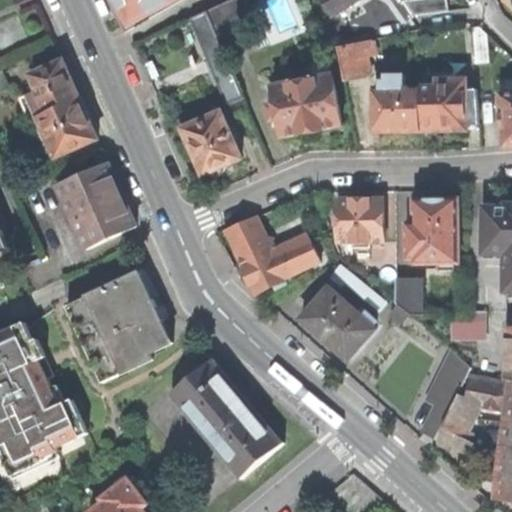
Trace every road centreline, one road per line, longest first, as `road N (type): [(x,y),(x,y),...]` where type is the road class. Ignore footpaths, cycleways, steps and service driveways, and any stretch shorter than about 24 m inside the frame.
road 1 (residential): [(176,229),(312,170),(511,162)]
road 2 (secondary): [(364,435),(215,303),(176,229)]
road 3 (secondary): [(176,229),(76,0)]
